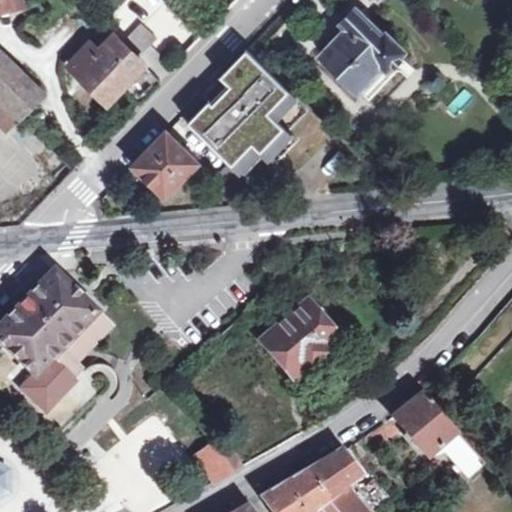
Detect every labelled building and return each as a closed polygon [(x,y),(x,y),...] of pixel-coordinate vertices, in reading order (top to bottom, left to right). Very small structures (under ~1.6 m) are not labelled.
[(0,0),(0,14),(15,12),(25,9),(22,0),(0,0)] [(344,25),(349,30),(323,56),(363,94),(389,68),(391,70),(407,53),(389,35),(386,37),(360,11),(344,25)] [(147,48),(156,36),(139,22),(129,33),(147,48)] [(162,82),(139,60),(117,38),(100,57),(90,47),(72,67),(111,104),(127,88),(137,98),(150,85),(155,89),(162,82)] [(151,47),(139,60),(162,82),(174,70),(151,47)] [(212,103),(191,125),(231,164),(218,180),(231,193),(244,193),(243,176),(246,179),(270,154),(280,164),(300,143),(290,134),(310,113),(291,94),(291,93),(248,51),(215,85),(225,95),(215,106),(212,103)] [(0,84),(18,67),(4,53),(0,56),(0,84)] [(46,95),(18,67),(0,84),(0,99),(22,120),(46,95)] [(168,198),(200,165),(167,134),(135,167),(168,198)] [(156,248),(137,249),(137,256),(157,255),(156,248)] [(24,380),(49,404),(76,377),(65,366),(114,316),(107,309),(102,314),(96,309),(52,267),(0,319),(0,344),(31,373),(24,380)] [(341,341),(309,303),(263,343),(295,381),(341,341)] [(441,447),(457,432),(423,394),(393,419),(400,428),(428,459),(441,447)] [(383,426),(363,440),(371,448),(391,435),(383,426)] [(457,432),(441,447),(470,480),(487,465),(457,432)] [(235,472),(217,447),(200,459),(216,483),(235,472)] [(310,472),(341,511),(366,511),(348,488),(363,476),(344,452),(310,472)] [(341,511),(310,472),(263,499),(273,511),(341,511)]
